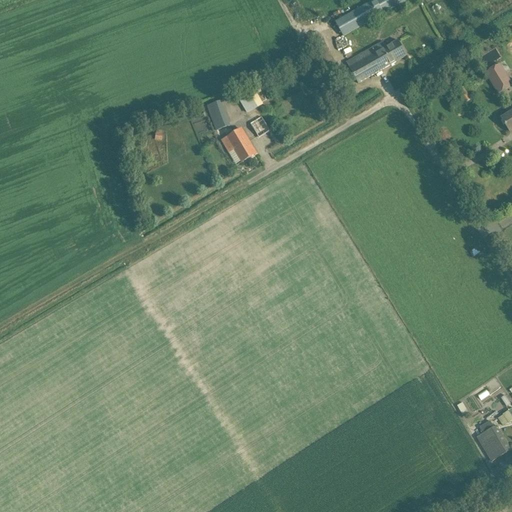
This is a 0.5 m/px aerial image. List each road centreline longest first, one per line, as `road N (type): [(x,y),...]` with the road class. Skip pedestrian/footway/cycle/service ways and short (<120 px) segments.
road 1 (unclassified): [(244,184),(396,98),(511,282)]
road 2 (track): [(244,184),(0,329)]
road 3 (track): [(511,24),(396,98)]
